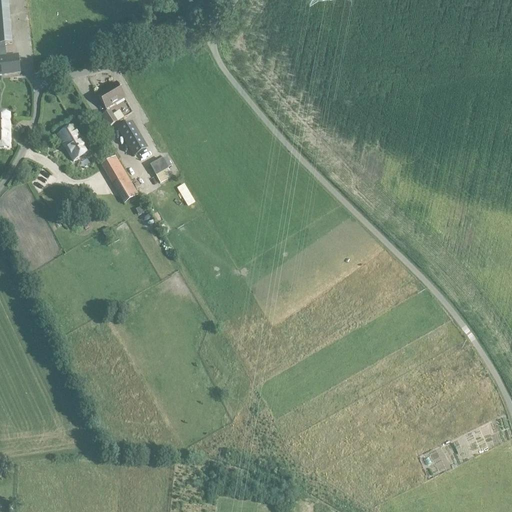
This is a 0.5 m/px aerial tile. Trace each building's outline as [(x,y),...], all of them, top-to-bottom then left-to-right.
[(0,0),(0,76),(20,74),(17,55),(2,56),(1,45),(12,44),(8,0),(0,0)] [(108,89),(97,96),(106,111),(115,106),(115,105),(125,100),(115,84),(107,89),(108,89)] [(110,111),(101,117),(108,128),(117,123),(110,111)] [(0,148),(10,148),(9,125),(9,114),(0,114),(0,148)] [(130,124),(118,132),(135,157),(147,150),(130,124)] [(73,162),(88,153),(73,127),(57,136),(73,162)] [(138,196),(115,158),(101,166),(124,205),(138,196)] [(168,169),(171,168),(165,159),(163,161),(162,159),(154,164),(155,166),(150,169),(155,177),(168,169)] [(194,176),(181,185),(189,196),(201,187),(194,176)] [(159,195),(170,190),(168,186),(157,191),(159,195)] [(102,233),(105,238),(112,234),(109,228),(102,232),(102,233)] [(105,239),(108,245),(115,241),(112,235),(105,239)]
